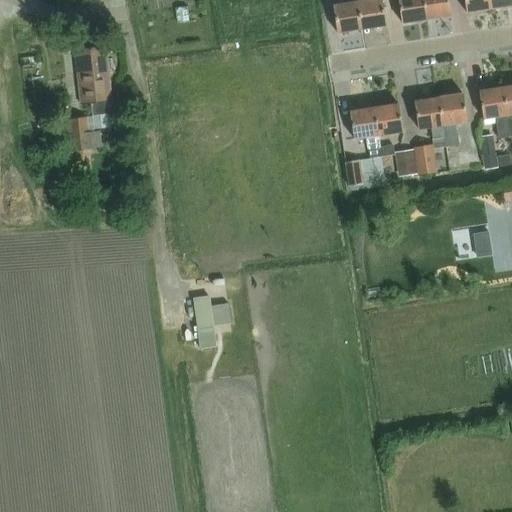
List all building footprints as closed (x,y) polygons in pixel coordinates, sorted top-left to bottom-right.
[(351,0),(352,2),(334,5),(338,33),(362,29),(357,1),(361,1),(360,0),(351,0)] [(360,0),(361,1),(357,1),(362,29),(386,25),(381,0),(360,0)] [(398,0),(402,22),(426,18),(423,0),(398,0)] [(423,0),(426,18),(450,15),(447,0),(423,0)] [(464,0),(466,12),(491,8),(489,0),(464,0)] [(511,0),(489,0),(491,8),(511,4),(511,0)] [(83,55),(77,55),(83,103),(91,102),(93,116),(109,115),(107,100),(113,99),(107,52),(102,52),(101,47),(83,49),(83,55)] [(511,85),(503,87),(508,116),(506,116),(510,138),(511,137),(511,85)] [(503,87),(479,91),(483,120),(495,118),(498,140),(510,138),(506,116),(508,116),(503,87)] [(463,92),(440,96),(444,125),(446,137),(444,138),(446,147),(454,145),(458,144),(455,123),(468,121),(463,92)] [(439,97),(415,101),(419,130),(430,128),(433,144),(434,149),(445,147),(444,138),(445,137),(444,126),(439,97)] [(399,103),(374,107),(379,136),(380,136),(404,132),(399,103)] [(374,107),(350,111),(354,140),(367,138),(369,148),(368,148),(370,159),(382,157),(381,146),(379,136),(374,107)] [(64,120),(62,120),(63,128),(66,151),(67,151),(69,151),(72,151),(75,170),(90,168),(88,154),(88,150),(92,150),(88,117),(64,120)] [(381,146),(382,157),(395,155),(394,144),(381,146)] [(433,144),(414,147),(419,176),(438,172),(434,149),(433,144)] [(413,148),(395,151),(398,175),(417,173),(413,148)] [(495,154),(483,156),(485,171),(498,169),(497,166),(496,156),(495,154)] [(359,161),(345,163),(349,186),(363,184),(359,161)] [(371,286),(367,291),(367,298),(373,303),(379,303),(384,297),(384,294),(383,290),(378,286),(371,286)] [(209,297),(194,299),(201,350),(217,347),(209,297)]
